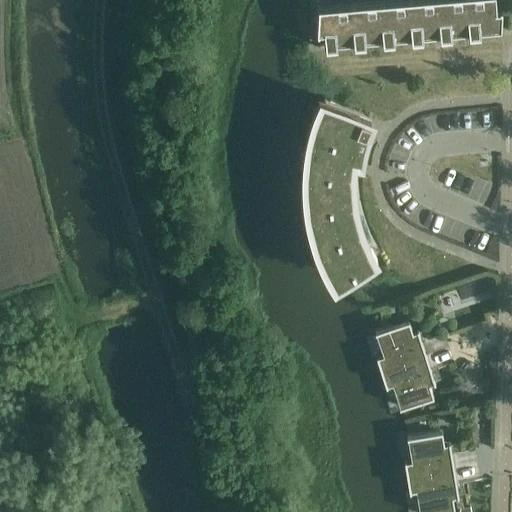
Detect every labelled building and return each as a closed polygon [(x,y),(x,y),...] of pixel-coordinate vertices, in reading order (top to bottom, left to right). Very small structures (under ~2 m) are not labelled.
[(382,40),(379,0),(350,2),(353,43),(382,40)] [(411,38),(407,0),(379,0),(382,40),(411,38)] [(440,35),(436,0),(407,0),(411,38),(440,35)] [(468,33),(465,0),(436,0),(440,35),(468,33)] [(495,0),(465,0),(468,33),(501,30),(502,8),(499,8),(499,10),(496,11),(495,0)] [(353,43),(350,2),(317,5),(317,34),(319,34),(319,32),(323,32),(324,45),(353,43)] [(362,146),(371,119),(325,99),(324,103),(321,109),(319,117),(317,121),(316,126),(314,135),(313,142),(312,148),(311,152),(310,157),(310,165),(309,172),(309,177),(309,181),(310,189),(310,194),(310,198),(312,206),(314,216),(315,222),(316,225),(318,234),(321,242),(325,251),(327,256),(329,260),(331,265),(334,270),(339,278),(376,255),(370,244),(368,240),(367,236),(365,232),(363,227),(361,223),(360,219),(359,216),(358,211),(357,206),(356,201),(355,197),(354,191),(354,187),(354,183),(354,178),(354,174),(354,169),(355,163),(355,157),(360,158),(362,146)] [(427,356),(422,342),(418,330),(413,332),(409,320),(375,331),(382,354),(377,356),(381,371),(427,356)] [(440,343),(446,369),(486,360),(484,347),(488,346),(485,333),(440,343)] [(435,382),(427,356),(381,371),(386,385),(392,383),(400,407),(434,396),(430,384),(435,382)] [(442,430),(407,436),(411,460),(405,461),(407,476),(454,468),(450,442),(444,442),(442,430)] [(459,495),(454,468),(407,476),(410,491),(416,490),(419,511),(435,511),(455,509),(453,496),(459,495)]
